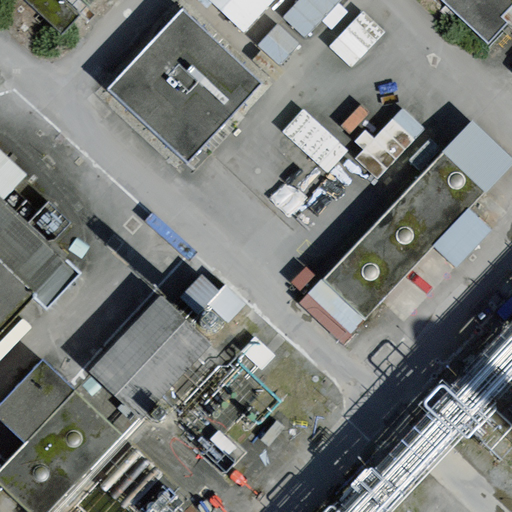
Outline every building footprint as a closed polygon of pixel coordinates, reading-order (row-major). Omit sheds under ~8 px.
[(27,0),(62,31),(90,0),(27,0)] [(214,0),(243,27),(269,0),(214,0)] [(307,34),(338,0),(294,0),(283,12),(307,34)] [(511,0),(436,0),(489,51),(511,25),(511,0)] [(365,6),(330,41),(352,62),(386,28),(365,6)] [(182,9),(109,91),(193,169),(268,86),(182,9)] [(258,40),(281,62),(302,40),(279,18),(258,40)] [(355,147),(381,172),(426,124),(400,100),(355,147)] [(284,126),(328,169),(350,147),(305,104),(284,126)] [(472,120),(323,280),(366,320),(384,300),(401,326),(503,213),(484,194),(510,160),(472,120)] [(0,261),(0,334),(38,294),(0,261)] [(223,321),(242,301),(203,266),(184,285),(223,321)] [(160,299),(86,374),(142,420),(206,343),(160,299)] [(43,364),(0,408),(0,422),(23,445),(0,469),(0,485),(29,511),(52,511),(123,438),(43,364)]
